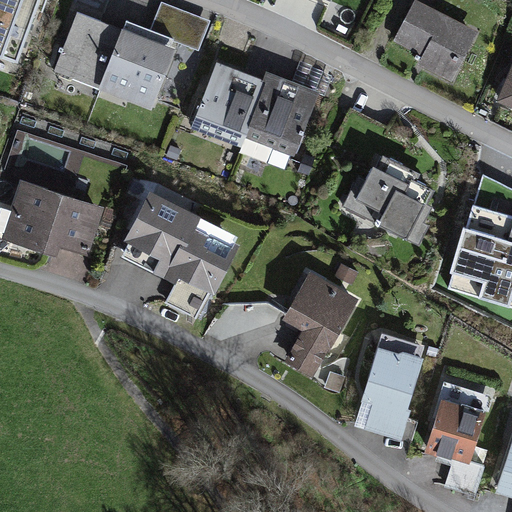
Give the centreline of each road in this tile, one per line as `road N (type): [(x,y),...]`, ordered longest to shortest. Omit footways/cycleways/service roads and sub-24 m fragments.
road 1 (residential): [(0,269),(87,295),(244,371),(440,511)]
road 2 (residential): [(208,0),(511,149)]
road 3 (track): [(87,295),(84,304),(141,400),(238,511)]
